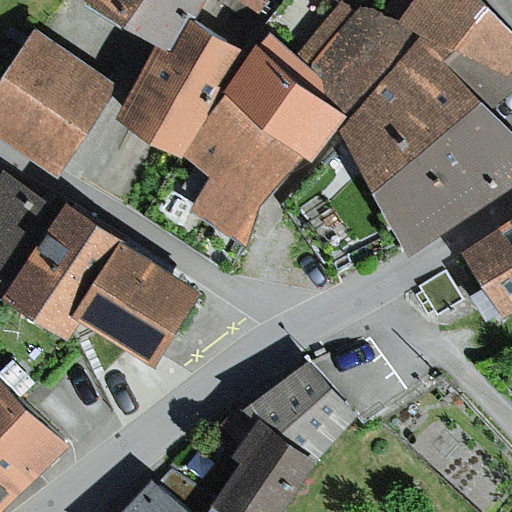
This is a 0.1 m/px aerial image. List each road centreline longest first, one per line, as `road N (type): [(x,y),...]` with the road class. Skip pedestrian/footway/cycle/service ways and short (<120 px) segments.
road 1 (residential): [(0,150),(304,329)]
road 2 (residential): [(45,511),(193,397),(304,329)]
road 3 (residential): [(304,329),(511,198)]
